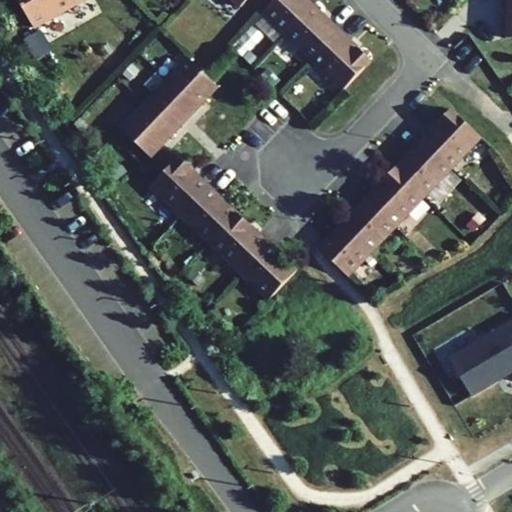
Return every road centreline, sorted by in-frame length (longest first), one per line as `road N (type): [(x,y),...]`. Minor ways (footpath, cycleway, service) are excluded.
road 1 (residential): [(371,0),(415,45),(413,71),(343,147),(288,168)]
road 2 (unclassified): [(153,380),(248,511)]
